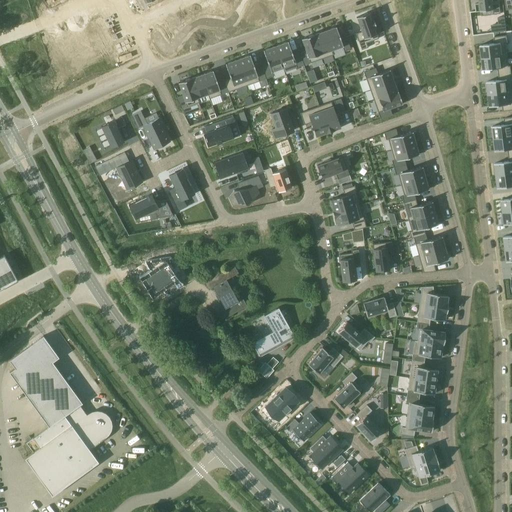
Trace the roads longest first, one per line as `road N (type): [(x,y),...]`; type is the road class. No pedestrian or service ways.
road 1 (secondary): [(287,511),(125,333),(9,133)]
road 2 (residential): [(341,303),(289,370),(403,494),(463,483)]
road 3 (residential): [(497,511),(498,331),(490,273)]
road 4 (residential): [(150,69),(352,0)]
road 5 (residential): [(471,275),(449,431),(463,483)]
road 6 (residential): [(490,273),(467,95)]
road 7 (residential): [(424,108),(305,159),(311,204)]
road 8 (residential): [(424,108),(471,275)]
road 9 (residential): [(192,153),(225,221),(311,204)]
road 10 (residential): [(9,133),(150,69)]
road 11 (residential): [(471,275),(370,281),(341,303)]
